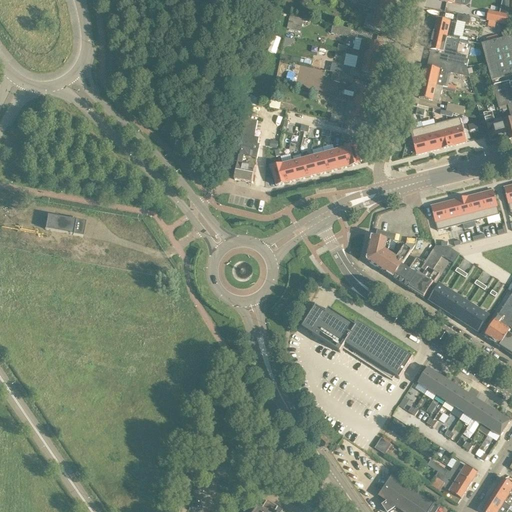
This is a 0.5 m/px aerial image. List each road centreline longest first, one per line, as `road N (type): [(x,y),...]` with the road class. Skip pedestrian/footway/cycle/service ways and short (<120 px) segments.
road 1 (secondary): [(48,86),(169,192),(216,258)]
road 2 (secondary): [(232,244),(77,69)]
road 3 (residential): [(377,193),(415,0)]
road 4 (tertiary): [(355,278),(390,315),(511,393)]
road 5 (secondary): [(359,511),(263,355)]
road 6 (tertiary): [(511,373),(355,278)]
road 7 (unclassified): [(0,377),(94,511)]
road 8 (tertiary): [(377,193),(511,157)]
